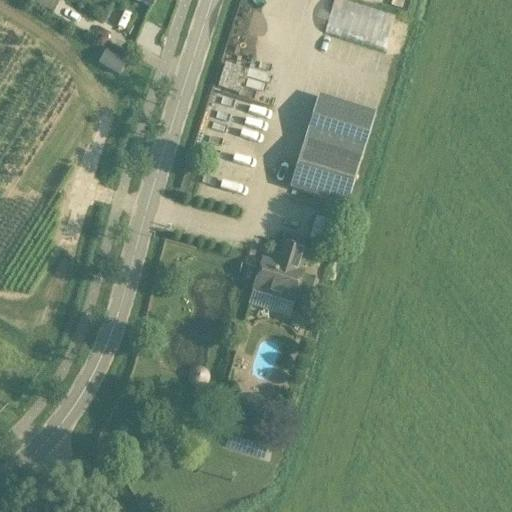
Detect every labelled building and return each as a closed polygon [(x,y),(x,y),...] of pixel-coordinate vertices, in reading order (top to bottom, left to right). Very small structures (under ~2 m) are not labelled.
[(128,0),(149,9),(153,0),(128,0)] [(345,0),(334,0),(325,33),(388,52),(399,16),(345,0)] [(98,66),(118,77),(124,66),(105,54),(98,66)] [(289,190),(319,200),(346,208),(374,116),(319,99),(289,190)] [(309,242),(330,248),(336,226),(315,220),(309,242)] [(262,261),(251,293),(293,307),(303,274),(299,273),(305,253),(281,245),(275,264),(262,261)] [(259,399),(248,395),(238,396),(232,404),(233,414),(240,420),(252,424),(261,423),(268,415),(267,405),(259,399)] [(268,459),(271,445),(228,436),(225,450),(268,459)]
